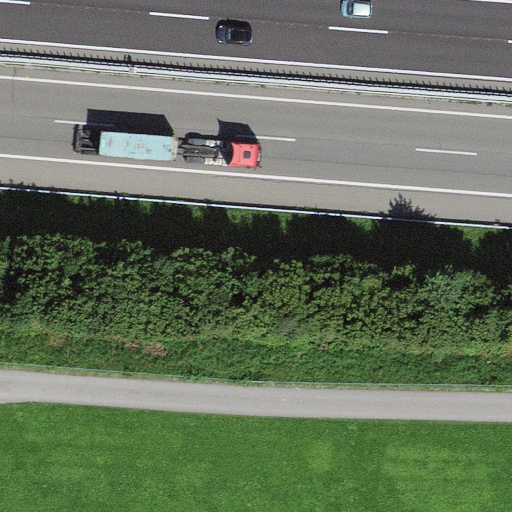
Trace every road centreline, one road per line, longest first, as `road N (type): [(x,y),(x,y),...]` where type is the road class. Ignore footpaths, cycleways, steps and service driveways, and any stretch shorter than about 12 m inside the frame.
road 1 (motorway): [(0,118),(511,159)]
road 2 (motorway): [(511,40),(0,1)]
